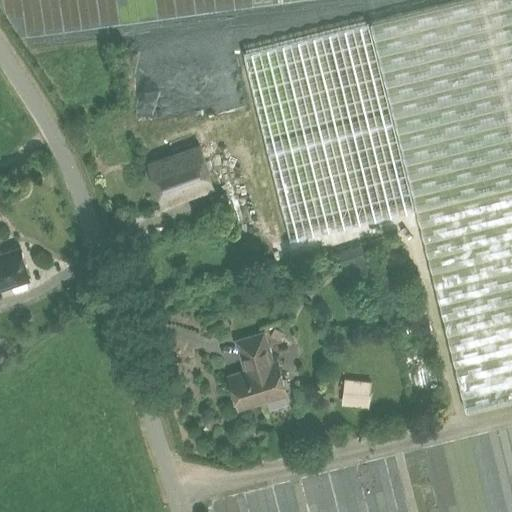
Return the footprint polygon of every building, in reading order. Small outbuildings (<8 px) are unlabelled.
[(511,399),(511,0),(457,0),(369,22),(465,411),(511,399)] [(414,209),(366,21),(243,52),(291,240),(414,209)] [(149,162),(148,163),(163,206),(164,205),(214,188),(200,145),(149,163),(149,162)] [(342,266),(352,262),(365,258),(361,244),(337,252),(342,266)] [(0,289),(29,280),(27,275),(30,274),(20,246),(0,252),(0,289)] [(246,370),(229,375),(239,407),(286,393),(277,361),(272,362),(263,332),(237,340),(246,370)] [(341,403),(368,406),(372,380),(345,377),(341,403)]
